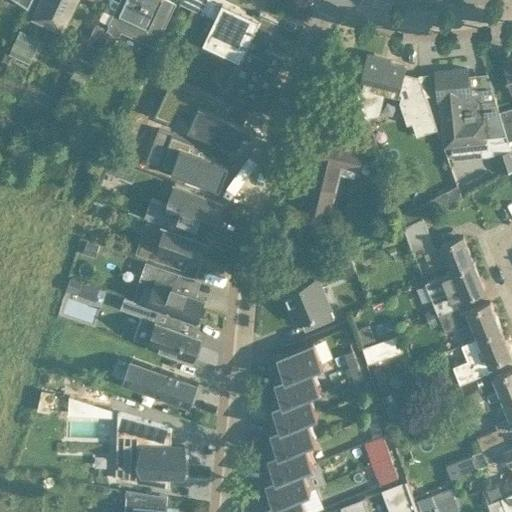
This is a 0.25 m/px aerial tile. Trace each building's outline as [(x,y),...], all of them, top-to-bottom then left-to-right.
[(41,0),(33,17),(63,31),(77,0),(41,0)] [(120,0),(109,24),(155,46),(176,2),(171,0),(120,0)] [(181,0),(181,2),(192,7),(186,20),(196,25),(187,43),(201,50),(205,41),(240,57),(225,91),(263,109),(279,76),(277,75),(285,56),(271,50),(272,47),(270,43),(268,42),(278,20),(261,11),(258,17),(222,0),(181,0)] [(97,24),(82,57),(95,63),(111,30),(97,24)] [(34,60),(40,37),(20,31),(13,54),(34,60)] [(361,83),(362,83),(356,87),(366,115),(386,109),(382,97),(398,92),(410,95),(412,100),(408,112),(418,119),(425,142),(441,136),(419,77),(411,80),(401,78),(404,66),(383,61),(384,58),(369,54),(361,83)] [(61,67),(74,73),(80,61),(66,55),(61,67)] [(511,106),(499,110),(506,134),(508,140),(511,138),(511,57),(506,59),(507,63),(504,63),(511,90),(511,106)] [(506,134),(499,110),(495,95),(494,96),(494,98),(482,100),(481,94),(467,95),(467,88),(469,88),(467,68),(436,71),(438,99),(440,99),(443,122),(448,122),(450,145),(486,141),(486,137),(506,134)] [(200,75),(194,86),(215,96),(220,85),(200,75)] [(172,76),(154,115),(173,122),(180,107),(195,114),(188,127),(237,146),(246,126),(243,124),(227,117),(233,105),(215,96),(194,86),(172,76)] [(172,132),(160,164),(172,169),(172,170),(175,171),(220,188),(228,168),(229,165),(225,163),(206,156),(210,147),(172,132)] [(303,204),(323,208),(329,210),(342,159),(359,163),(363,144),(319,133),(312,160),(314,161),(309,180),(303,204)] [(495,153),(501,172),(511,168),(511,152),(511,149),(495,153)] [(109,158),(104,170),(118,175),(122,163),(109,158)] [(151,198),(145,216),(151,218),(179,228),(179,227),(183,216),(196,222),(197,221),(213,227),(223,203),(174,185),(167,203),(151,198)] [(437,195),(443,206),(463,196),(457,185),(437,195)] [(404,227),(412,246),(416,256),(425,252),(430,264),(447,257),(452,270),(474,261),(464,235),(442,244),(442,245),(436,248),(423,217),(404,227)] [(150,221),(139,252),(148,255),(148,256),(185,269),(186,268),(185,267),(188,258),(199,262),(207,239),(209,240),(210,238),(179,227),(179,228),(151,218),(150,221)] [(88,240),(84,251),(95,255),(99,244),(88,240)] [(357,249),(361,258),(381,250),(377,241),(357,249)] [(146,260),(138,282),(153,287),(147,303),(183,316),(196,321),(204,297),(186,291),(187,288),(175,284),(179,271),(146,260)] [(330,280),(323,261),(291,274),(296,286),(285,291),(298,322),(301,320),(305,329),(334,317),(321,284),(330,280)] [(474,261),(452,270),(426,281),(439,313),(459,306),(456,300),(463,297),(467,295),(485,288),(474,261)] [(70,276),(66,289),(79,294),(95,299),(100,286),(70,276)] [(124,296),(121,307),(142,314),(140,321),(154,326),(148,342),(193,358),(201,335),(179,328),(183,317),(183,316),(147,303),(124,296)] [(459,306),(439,313),(446,331),(473,321),(479,337),(501,328),(490,301),(468,310),(468,309),(461,312),(459,306)] [(438,315),(428,319),(431,326),(441,322),(438,315)] [(374,339),(369,324),(359,328),(364,342),(374,339)] [(454,364),(457,371),(461,381),(485,372),(492,369),(490,363),(511,354),(501,328),(479,337),(485,352),(454,364)] [(398,334),(362,346),(368,363),(403,350),(398,334)] [(286,376),(275,380),(275,381),(323,361),(314,340),(277,355),(286,376)] [(345,352),(347,359),(350,366),(341,370),(343,377),(352,374),(361,371),(354,349),(345,352)] [(199,381),(135,359),(126,383),(190,406),(199,381)] [(283,401),(272,406),(273,406),(321,386),(313,366),(323,362),(323,361),(275,381),(283,401)] [(373,370),(381,393),(390,390),(382,367),(373,370)] [(485,372),(461,381),(466,394),(481,388),(489,408),(505,401),(506,402),(511,399),(511,368),(487,379),(485,372)] [(361,371),(352,374),(355,380),(363,377),(361,371)] [(281,426),(270,431),(319,412),(310,392),(321,387),(321,386),(273,406),(281,426)] [(41,390),(37,409),(49,411),(53,392),(41,390)] [(482,449),(483,450),(504,442),(505,443),(511,440),(511,399),(506,402),(511,416),(496,423),(498,427),(477,436),(482,449)] [(112,415),(112,409),(83,400),(83,414),(112,415)] [(365,409),(367,416),(376,413),(373,406),(365,409)] [(175,427),(123,407),(120,441),(121,441),(121,440),(134,441),(131,476),(130,476),(130,477),(170,485),(170,475),(184,476),(186,445),(173,443),(175,427)] [(278,451),(267,456),(268,456),(316,437),(308,417),(319,412),(270,431),(278,451)] [(376,413),(367,416),(374,437),(383,434),(376,413)] [(383,434),(374,437),(382,459),(390,456),(383,434)] [(276,477),(265,481),(266,482),(314,462),(306,442),(316,438),(316,437),(268,456),(276,477)] [(504,442),(483,450),(482,449),(472,454),(477,467),(488,463),(508,455),(510,460),(511,459),(511,462),(511,440),(505,443),(504,442)] [(390,456),(382,459),(389,481),(398,478),(390,456)] [(274,502),(263,506),(263,507),(311,487),(303,467),(314,463),(314,462),(266,482),(274,502)] [(391,511),(419,511),(407,479),(382,488),(391,511)] [(311,487),(263,507),(265,511),(308,511),(301,492),(312,488),(311,487)] [(433,494),(417,500),(421,511),(437,506),(439,511),(453,511),(460,509),(452,487),(433,494)] [(177,511),(178,508),(167,507),(168,495),(126,488),(125,494),(127,495),(125,511),(177,511)] [(511,511),(511,492),(501,497),(507,511),(511,511)] [(343,511),(370,511),(364,496),(341,505),(343,511)]
